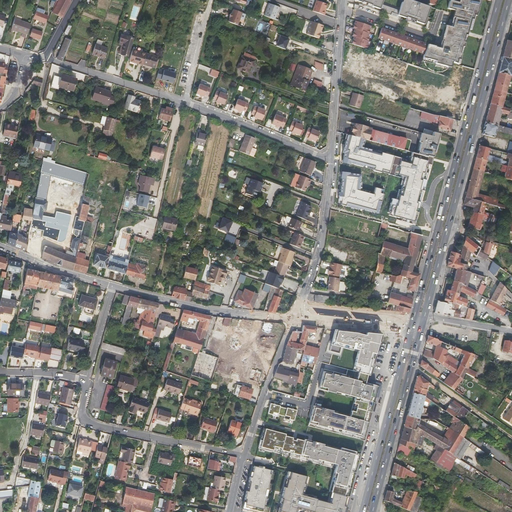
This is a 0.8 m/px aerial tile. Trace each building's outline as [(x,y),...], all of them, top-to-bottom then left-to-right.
[(59,16),(56,22),(58,23),(63,15),(70,1),(68,0),(55,0),(51,12),(59,16)] [(326,4),(316,0),(312,11),(324,15),(325,11),(324,11),(326,4)] [(356,0),(362,2),(363,1),(372,4),(372,5),(376,7),(380,8),(382,4),(383,1),(381,0),(356,0)] [(399,15),(406,18),(406,17),(411,18),(416,20),(416,21),(424,24),(427,16),(425,16),(428,6),(411,0),(405,0),(404,2),(402,2),(400,7),(402,8),(399,15)] [(435,48),(427,47),(424,56),(423,59),(435,62),(435,64),(450,68),(452,62),(458,64),(461,53),(462,48),(466,36),(467,32),(469,32),(481,0),(458,0),(458,3),(449,1),(447,9),(454,11),(455,11),(453,17),(455,17),(452,28),(450,27),(447,26),(440,51),(435,49),(435,48)] [(275,10),(276,6),(265,2),(261,15),(271,19),(274,10),(275,10)] [(395,9),(385,5),(383,10),(382,12),(391,15),(392,12),(394,13),(395,9)] [(241,27),(246,15),(233,10),(231,14),(230,14),(229,18),(230,18),(228,22),(241,27)] [(35,11),(33,18),(36,20),(38,20),(39,21),(42,14),(35,11)] [(43,14),(42,14),(39,21),(45,23),(48,16),(43,14)] [(15,19),(11,28),(27,34),(31,24),(15,19)] [(319,38),(323,25),(311,21),(307,34),(319,38)] [(371,26),(356,21),(353,28),(355,28),(368,33),(371,26)] [(440,51),(447,26),(445,26),(439,49),(435,48),(435,47),(427,46),(427,47),(435,48),(435,49),(440,51)] [(368,33),(355,28),(352,36),(354,36),(368,41),(370,34),(368,33)] [(36,30),(34,37),(35,38),(40,39),(42,33),(36,30)] [(427,46),(381,30),(378,40),(424,56),(427,47),(427,46)] [(133,38),(121,35),(119,41),(125,43),(121,55),(128,57),(133,38)] [(289,40),(280,36),(277,46),(286,50),(289,40)] [(368,41),(354,36),(352,43),(367,49),(370,41),(368,41)] [(71,40),(66,38),(57,59),(62,61),(71,40)] [(104,59),(108,48),(102,46),(104,42),(98,40),(96,44),(92,54),(104,59)] [(511,41),(506,40),(501,56),(511,58),(511,41)] [(67,51),(81,56),(84,49),(69,44),(67,51)] [(133,50),(130,61),(143,65),(143,64),(146,54),(133,50)] [(155,68),(158,58),(146,54),(143,64),(155,68)] [(253,65),(255,61),(254,61),(243,56),(242,56),(237,68),(247,73),(251,64),(253,65)] [(511,64),(511,58),(501,56),(497,72),(511,76),(511,72),(510,72),(511,64)] [(311,72),(298,67),(296,73),(309,78),(311,72)] [(156,77),(173,83),(176,74),(164,70),(164,71),(159,69),(156,77)] [(211,75),(218,79),(221,73),(213,69),(211,75)] [(511,78),(511,76),(497,72),(492,89),(504,92),(511,94),(511,91),(510,93),(505,91),(508,78),(511,79),(511,78)] [(291,85),(305,90),(309,78),(296,73),(291,85)] [(375,74),(373,81),(396,87),(397,81),(375,74)] [(58,89),(58,87),(73,91),(76,79),(62,75),(61,77),(54,75),(50,87),(58,89)] [(36,78),(31,83),(41,87),(43,80),(36,78)] [(208,97),(211,89),(200,85),(196,95),(204,98),(204,96),(208,97)] [(107,103),(112,105),(114,97),(109,96),(110,92),(96,87),(92,99),(102,102),(107,103)] [(504,92),(492,89),(488,103),(504,108),(504,106),(501,105),(504,92)] [(224,105),(228,95),(217,91),(213,99),(217,101),(216,102),(224,105)] [(360,108),(364,96),(354,93),(350,105),(360,108)] [(128,96),(124,108),(134,112),(134,110),(139,111),(142,102),(134,99),(135,98),(128,96)] [(246,111),(249,103),(238,99),(234,109),(242,112),(243,110),(246,111)] [(397,118),(399,105),(388,103),(385,116),(397,118)] [(504,108),(488,103),(483,122),(495,125),(498,113),(503,114),(505,108),(504,108)] [(262,120),(266,109),(255,105),(252,113),(255,115),(254,117),(262,120)] [(162,109),(159,118),(169,121),(172,109),(166,108),(165,110),(162,109)] [(511,109),(505,108),(503,114),(503,116),(511,118),(511,109)] [(284,126),(287,118),(276,114),(272,124),(280,127),(281,125),(284,126)] [(102,134),(111,136),(115,119),(114,119),(102,116),(100,123),(105,125),(102,134)] [(442,128),(441,129),(450,131),(453,120),(440,116),(438,121),(439,121),(438,126),(442,128)] [(300,135),(304,125),(293,121),(290,129),(293,130),(292,132),(300,135)] [(495,125),(483,122),(480,134),(492,137),(494,129),(500,131),(501,127),(495,125)] [(14,127),(10,126),(10,125),(5,124),(3,135),(16,138),(18,128),(14,127)] [(355,126),(353,133),(352,136),(362,138),(397,148),(404,150),(406,139),(400,137),(400,138),(371,130),(372,128),(355,124),(355,126)] [(316,141),(320,131),(309,127),(306,135),(309,137),(308,138),(316,141)] [(510,129),(509,129),(501,127),(500,131),(499,133),(509,136),(510,129)] [(439,134),(425,130),(424,133),(422,132),(419,142),(421,143),(420,148),(418,148),(416,153),(427,156),(433,157),(434,153),(433,152),(437,139),(438,140),(439,134)] [(197,133),(194,144),(198,145),(204,146),(206,136),(197,133)] [(50,143),(51,138),(36,134),(33,146),(53,151),(54,144),(50,143)] [(352,136),(347,134),(342,153),(342,166),(388,175),(392,156),(383,153),(382,157),(359,150),(362,138),(352,136)] [(255,139),(246,135),(240,151),(248,155),(255,139)] [(489,148),(477,145),(474,157),(485,159),(486,160),(489,148)] [(152,146),(149,156),(148,161),(156,163),(158,159),(162,160),(164,150),(152,146)] [(427,156),(416,153),(411,152),(408,163),(400,161),(400,158),(392,156),(388,175),(401,179),(398,196),(395,197),(391,198),(386,216),(389,221),(417,229),(418,226),(423,206),(424,198),(426,193),(428,182),(427,179),(430,168),(434,167),(436,158),(433,157),(427,156)] [(511,167),(511,154),(510,154),(507,163),(503,162),(502,164),(505,165),(511,167)] [(485,159),(474,157),(471,168),(482,171),(490,173),(490,172),(487,171),(488,169),(482,168),(485,159)] [(305,159),(300,172),(310,176),(315,163),(305,159)] [(49,175),(83,185),(86,173),(54,163),(50,162),(46,161),(43,160),(40,173),(49,175)] [(511,167),(505,165),(504,170),(502,177),(511,179),(511,167)] [(482,171),(471,168),(463,196),(487,203),(501,207),(502,207),(503,205),(495,203),(496,198),(476,193),(482,171)] [(363,175),(341,172),(338,204),(378,215),(383,190),(374,187),(372,194),(361,191),(363,175)] [(44,201),(49,175),(40,173),(35,199),(44,201)] [(296,187),(300,175),(295,173),(290,185),(296,187)] [(20,186),(21,178),(8,175),(4,194),(8,195),(9,195),(10,190),(12,190),(13,185),(20,186)] [(155,178),(140,175),(139,183),(141,184),(140,190),(149,192),(151,183),(154,183),(155,178)] [(308,183),(310,183),(311,180),(300,175),(296,187),(305,191),(307,186),(308,183)] [(260,193),(263,184),(251,179),(245,193),(255,197),(257,192),(260,193)] [(6,216),(3,216),(4,210),(5,205),(6,205),(8,195),(4,194),(1,214),(0,215),(0,228),(2,229),(10,230),(12,221),(6,219),(6,216)] [(150,196),(140,194),(137,206),(146,208),(147,203),(148,200),(149,200),(150,196)] [(93,219),(86,217),(90,198),(83,196),(79,217),(78,220),(84,221),(83,226),(79,243),(87,245),(93,219)] [(487,203),(463,196),(461,204),(467,205),(471,206),(470,211),(481,214),(483,216),(482,220),(489,222),(493,223),(495,217),(493,214),(482,211),(483,208),(492,211),(493,207),(500,209),(501,207),(487,203)] [(41,236),(49,237),(58,241),(62,242),(65,239),(71,215),(56,211),(55,218),(42,216),(43,210),(46,210),(47,202),(44,201),(35,199),(33,210),(31,224),(31,225),(30,227),(40,229),(43,230),(41,236)] [(308,211),(310,206),(301,202),(296,216),(305,219),(307,215),(308,215),(310,211),(308,211)] [(28,220),(28,224),(31,225),(31,224),(33,210),(24,209),(22,219),(28,220)] [(481,214),(470,211),(466,226),(477,229),(479,219),(481,214)] [(20,215),(13,214),(12,221),(19,222),(20,218),(20,215)] [(46,247),(44,246),(41,258),(61,266),(73,270),(77,253),(79,243),(83,226),(84,221),(78,220),(79,217),(76,216),(73,229),(75,229),(73,234),(76,236),(75,238),(72,240),(70,248),(72,252),(73,252),(72,253),(72,256),(65,255),(53,249),(46,247)] [(175,229),(177,220),(164,217),(161,227),(166,228),(166,227),(175,229)] [(218,229),(227,232),(232,221),(223,218),(218,229)] [(287,226),(298,230),(301,222),(291,218),(289,223),(287,226)] [(495,224),(493,223),(489,222),(487,229),(486,228),(484,234),(486,234),(484,241),(490,243),(490,240),(495,224)] [(9,232),(7,244),(14,247),(17,234),(9,232)] [(24,234),(24,237),(17,234),(14,247),(26,252),(28,242),(28,240),(29,232),(28,232),(28,234),(24,234)] [(290,244),(300,248),(304,236),(295,232),(290,244)] [(408,249),(383,241),(382,248),(415,258),(421,236),(412,233),(408,249)] [(490,243),(484,241),(481,250),(478,249),(478,246),(463,235),(461,243),(469,251),(474,256),(475,255),(484,260),(485,256),(488,247),(490,243)] [(93,265),(106,268),(109,255),(112,243),(109,242),(105,257),(96,254),(93,265)] [(458,254),(452,252),(448,251),(445,265),(450,266),(455,268),(463,270),(469,251),(461,243),(458,254)] [(72,253),(62,248),(54,247),(53,249),(65,255),(72,256),(72,253)] [(291,261),(292,258),(295,252),(283,247),(281,253),(282,253),(279,262),(288,265),(291,266),(293,261),(291,261)] [(389,258),(404,263),(402,269),(411,272),(415,258),(382,248),(380,254),(378,253),(377,263),(375,272),(381,273),(383,264),(384,256),(389,258)] [(84,260),(86,255),(77,253),(73,270),(86,273),(89,261),(84,260)] [(112,256),(109,255),(106,268),(114,271),(125,274),(127,264),(130,254),(127,254),(125,260),(124,266),(111,262),(112,256)] [(125,260),(112,256),(111,262),(124,266),(125,260)] [(492,258),(491,258),(490,261),(488,270),(490,273),(496,262),(492,258)] [(20,272),(21,263),(9,260),(7,270),(20,272)] [(279,262),(278,261),(274,274),(283,277),(284,277),(288,265),(279,262)] [(340,271),(342,265),(331,262),(330,267),(329,269),(327,274),(330,275),(339,277),(342,277),(344,276),(345,272),(340,271)] [(136,263),(135,266),(127,264),(125,274),(144,279),(148,266),(136,263)] [(186,267),(183,277),(195,281),(198,269),(186,267)] [(221,281),(223,276),(226,278),(228,273),(213,267),(210,275),(209,276),(207,280),(208,282),(219,287),(221,281)] [(463,270),(455,268),(451,280),(461,283),(465,286),(467,281),(469,273),(474,275),(474,273),(463,270)] [(27,269),(24,286),(37,289),(37,286),(40,272),(27,269)] [(411,278),(409,286),(416,287),(419,274),(412,272),(411,272),(402,269),(400,275),(396,277),(391,276),(390,281),(399,283),(401,275),(411,278)] [(40,272),(37,286),(48,289),(58,291),(58,290),(61,276),(60,276),(51,274),(50,274),(40,272)] [(269,272),(264,284),(271,286),(277,289),(279,284),(279,282),(281,282),(283,277),(274,274),(269,272)] [(497,280),(505,288),(511,282),(502,273),(497,280)] [(73,288),(71,287),(73,280),(61,276),(58,290),(71,294),(73,288)] [(338,292),(339,280),(339,279),(329,278),(328,291),(338,292)] [(461,283),(451,280),(449,290),(445,289),(442,300),(446,301),(460,305),(467,307),(473,308),(474,303),(466,301),(467,300),(464,299),(465,298),(457,296),(458,290),(470,295),(473,290),(465,286),(461,283)] [(195,281),(193,286),(202,289),(204,284),(195,281)] [(476,287),(467,281),(465,286),(473,290),(473,289),(475,290),(476,287)] [(482,295),(487,285),(481,282),(477,292),(482,295)] [(497,282),(493,289),(502,293),(504,289),(497,282)] [(175,287),(174,288),(171,296),(183,300),(185,292),(185,289),(185,286),(176,284),(175,287)] [(191,293),(210,300),(213,293),(209,291),(211,287),(204,284),(202,289),(193,286),(191,293)] [(269,294),(271,286),(264,284),(262,291),(269,294)] [(268,312),(275,313),(283,291),(277,289),(271,286),(269,294),(267,299),(272,301),(268,312)] [(8,290),(3,289),(1,298),(9,299),(11,291),(8,290)] [(234,301),(252,309),(258,294),(245,289),(244,292),(239,290),(234,301)] [(487,300),(497,305),(499,301),(498,301),(500,297),(502,293),(493,289),(487,300)] [(189,301),(191,293),(185,292),(183,300),(189,301)] [(410,309),(412,299),(391,293),(388,303),(397,305),(410,309)] [(315,302),(328,304),(329,296),(316,294),(315,302)] [(77,311),(92,315),(97,300),(82,295),(77,311)] [(125,324),(130,306),(133,306),(136,297),(125,295),(122,303),(128,305),(122,324),(125,324)] [(141,314),(139,321),(137,320),(136,323),(134,328),(140,329),(146,309),(147,309),(149,301),(136,297),(133,306),(138,308),(137,310),(138,310),(137,313),(141,314)] [(17,301),(9,299),(1,298),(0,302),(0,313),(12,316),(14,314),(17,301)] [(483,305),(500,314),(503,308),(497,305),(487,300),(487,299),(483,305)] [(155,316),(159,303),(149,301),(147,309),(146,309),(140,329),(145,331),(151,332),(152,328),(155,316)] [(445,303),(440,302),(435,301),(432,312),(435,313),(457,317),(458,314),(460,305),(446,301),(445,303)] [(162,325),(171,328),(173,322),(170,320),(170,318),(171,317),(161,313),(161,312),(164,310),(165,305),(162,304),(159,303),(155,316),(159,318),(157,324),(162,326),(162,325)] [(467,307),(460,305),(458,314),(465,315),(467,307)] [(470,319),(473,308),(467,307),(465,315),(464,318),(470,319)] [(196,320),(196,319),(200,321),(202,314),(183,309),(180,320),(187,322),(188,318),(193,319),(193,320),(194,320),(194,321),(195,321),(196,320)] [(200,349),(208,324),(210,318),(211,316),(207,315),(202,314),(200,321),(196,334),(193,347),(200,349)] [(212,336),(224,339),(229,318),(217,315),(212,336)] [(254,322),(255,333),(263,333),(262,321),(254,322)] [(43,324),(30,322),(28,328),(41,331),(43,324)] [(56,327),(43,324),(41,331),(55,333),(56,327)] [(295,343),(298,332),(302,333),(304,325),(294,324),(292,331),(288,340),(286,346),(298,349),(304,350),(305,345),(306,340),(300,340),(299,344),(295,343)] [(243,338),(246,328),(236,325),(233,335),(243,338)] [(310,332),(315,333),(316,327),(309,327),(310,326),(304,325),(302,333),(302,335),(300,340),(306,340),(307,336),(309,336),(310,332)] [(196,334),(177,328),(176,333),(180,334),(178,342),(193,347),(196,334)] [(368,383),(370,375),(381,334),(335,329),(331,344),(341,346),(342,345),(359,350),(353,371),(359,372),(357,378),(325,370),(319,389),(335,393),(336,391),(356,397),(354,402),(357,403),(355,410),(352,409),(351,414),(333,409),(334,407),(314,402),(309,425),(364,440),(370,419),(368,418),(372,401),(375,402),(379,386),(368,383)] [(79,351),(82,352),(85,343),(81,342),(82,342),(69,339),(67,348),(75,350),(79,351)] [(511,342),(504,341),(502,351),(511,352),(511,342)] [(101,344),(100,348),(124,355),(126,349),(102,342),(101,344)] [(173,342),(172,342),(163,370),(164,371),(165,371),(175,343),(173,342)] [(38,346),(25,343),(24,349),(23,354),(31,355),(32,356),(32,357),(36,358),(38,346)] [(317,357),(319,349),(305,345),(304,350),(303,354),(317,357)] [(439,347),(436,345),(436,346),(434,352),(444,356),(443,358),(455,365),(456,364),(454,363),(456,360),(445,354),(446,351),(439,347)] [(24,349),(11,346),(10,356),(22,358),(23,354),(24,349)] [(292,364),(295,353),(303,354),(304,350),(298,349),(286,346),(282,361),(292,364)] [(51,349),(41,347),(39,359),(43,360),(43,359),(49,360),(49,359),(51,349)] [(63,350),(51,347),(51,349),(49,359),(60,362),(63,350)] [(464,355),(460,363),(459,365),(466,370),(473,357),(474,355),(465,351),(461,349),(460,353),(464,355)] [(214,372),(218,358),(205,354),(199,352),(191,375),(211,381),(213,374),(214,372)] [(440,364),(451,372),(462,379),(465,373),(466,370),(459,365),(458,367),(455,365),(443,358),(444,356),(434,352),(432,358),(441,364),(440,364)] [(315,364),(317,357),(303,354),(301,361),(305,362),(315,364)] [(105,359),(101,374),(112,377),(116,362),(105,359)] [(420,366),(437,378),(439,374),(427,365),(428,364),(421,360),(420,362),(420,366)] [(466,370),(465,373),(467,374),(472,377),(474,377),(477,372),(468,367),(466,370)] [(252,368),(249,380),(258,382),(262,371),(252,368)] [(296,385),(298,374),(283,370),(277,368),(274,377),(286,380),(286,382),(296,385)] [(462,379),(451,372),(443,382),(451,388),(453,390),(457,385),(462,379)] [(124,389),(125,388),(131,390),(131,389),(135,390),(139,378),(135,377),(134,379),(121,375),(117,387),(124,389)] [(437,405),(439,402),(426,392),(427,386),(430,385),(433,387),(434,386),(419,375),(417,376),(412,392),(424,395),(437,405)] [(167,379),(164,389),(179,394),(182,384),(167,379)] [(23,395),(23,384),(15,384),(15,395),(23,395)] [(108,385),(101,409),(107,411),(114,386),(108,385)] [(462,396),(463,394),(456,389),(458,386),(457,385),(453,390),(462,396)] [(242,386),(239,396),(249,399),(252,389),(242,386)] [(60,402),(70,405),(72,396),(71,395),(73,389),(63,387),(60,402)] [(46,395),(46,394),(38,392),(36,403),(48,405),(49,403),(50,395),(46,395)] [(413,417),(419,418),(419,416),(424,395),(412,392),(407,413),(406,415),(413,417)] [(136,409),(144,412),(147,404),(148,402),(133,397),(128,410),(135,412),(136,409)] [(18,405),(19,405),(19,401),(18,401),(18,398),(7,398),(7,404),(3,404),(3,411),(7,411),(18,412),(18,405)] [(194,400),(194,402),(183,398),(181,405),(180,408),(189,411),(189,412),(197,415),(201,403),(194,400)] [(469,411),(453,400),(447,408),(445,410),(453,416),(454,417),(461,422),(469,411)] [(281,404),(271,402),(268,412),(278,415),(278,414),(285,416),(284,417),(294,419),(297,409),(287,406),(287,407),(280,405),(281,404)] [(511,405),(503,419),(511,425),(511,405)] [(156,409),(153,418),(169,422),(171,413),(156,409)] [(66,419),(67,415),(58,413),(55,425),(64,427),(65,423),(66,424),(67,419),(66,419)] [(465,435),(469,428),(461,422),(454,417),(453,416),(449,421),(452,423),(450,426),(449,428),(463,437),(465,435)] [(217,422),(204,418),(201,428),(210,430),(209,431),(214,433),(217,422)] [(442,438),(418,423),(412,422),(405,420),(403,427),(412,430),(419,434),(435,444),(452,455),(463,437),(449,428),(442,438)] [(231,421),(227,432),(237,436),(240,425),(231,421)] [(36,424),(36,425),(32,424),(30,434),(43,436),(44,429),(45,425),(36,424)] [(295,436),(284,433),(284,431),(264,425),(263,433),(261,438),(259,445),(274,449),(274,446),(282,448),(282,449),(339,463),(336,469),(338,470),(331,493),(329,501),(304,493),(308,474),(290,469),(288,471),(279,503),(280,504),(279,510),(278,511),(294,511),(297,503),(300,503),(300,505),(313,508),(313,509),(320,511),(321,509),(326,510),(325,511),(345,511),(362,451),(361,451),(342,446),(341,448),(325,445),(326,442),(319,440),(319,441),(314,440),(312,439),(309,440),(305,439),(299,437),(299,439),(295,439),(295,436)] [(400,439),(416,444),(419,434),(412,430),(403,427),(400,439)] [(460,460),(469,446),(471,442),(464,437),(463,437),(452,455),(457,458),(460,460)] [(82,455),(88,456),(92,441),(80,438),(77,450),(82,451),(82,455)] [(413,452),(416,444),(400,439),(399,443),(404,447),(410,450),(413,452)] [(55,440),(53,451),(63,453),(64,449),(63,448),(64,442),(55,440)] [(471,442),(469,446),(482,456),(484,452),(477,447),(471,442)] [(454,461),(457,458),(452,455),(435,444),(433,448),(436,450),(429,461),(448,472),(454,461)] [(100,458),(99,463),(104,464),(105,458),(108,448),(102,447),(102,445),(98,445),(95,457),(100,458)] [(120,452),(124,452),(122,462),(129,463),(132,464),(135,450),(121,447),(120,452)] [(159,453),(157,462),(171,465),(172,460),(174,460),(175,455),(165,453),(165,454),(159,453)] [(32,458),(32,457),(23,456),(21,466),(37,468),(38,460),(32,458)] [(202,459),(190,456),(188,465),(200,468),(202,459)] [(457,458),(454,461),(472,473),(475,469),(474,468),(465,463),(460,460),(457,458)] [(218,463),(218,462),(209,460),(207,468),(216,470),(218,463)] [(115,479),(124,481),(126,472),(127,468),(128,468),(129,463),(122,462),(119,461),(115,479)] [(418,480),(418,481),(415,488),(422,491),(427,480),(399,465),(394,462),(391,475),(397,477),(403,478),(404,474),(414,478),(414,479),(415,480),(416,479),(418,480)] [(263,465),(255,463),(254,470),(252,474),(251,474),(245,497),(247,497),(247,500),(245,508),(261,511),(263,511),(273,472),(270,471),(271,467),(265,465),(265,464),(263,464),(263,465)] [(52,470),(49,481),(58,483),(62,484),(65,473),(52,470)] [(226,478),(215,476),(213,484),(212,488),(220,490),(223,491),(226,478)] [(451,493),(456,496),(457,493),(464,481),(456,476),(448,491),(451,493)] [(36,511),(41,489),(43,481),(35,480),(17,477),(14,489),(13,489),(12,495),(30,497),(26,511),(36,511)] [(159,490),(170,493),(173,480),(163,477),(161,485),(160,485),(159,490)] [(505,488),(511,492),(511,488),(499,480),(497,483),(505,488)] [(81,498),(83,489),(69,486),(67,495),(81,498)] [(137,489),(126,487),(125,492),(153,499),(155,494),(137,489)] [(207,500),(217,502),(220,490),(212,488),(210,488),(207,500)] [(411,511),(416,511),(418,508),(422,498),(416,495),(417,493),(407,490),(403,502),(395,499),(395,497),(393,497),(394,492),(387,490),(386,491),(384,500),(390,503),(411,511)] [(150,511),(153,499),(125,492),(123,503),(127,504),(126,507),(125,511),(150,511)] [(174,508),(175,504),(163,501),(160,511),(171,511),(172,507),(174,508)]
